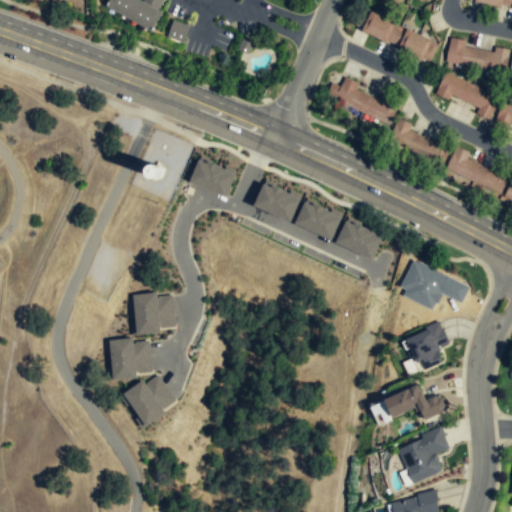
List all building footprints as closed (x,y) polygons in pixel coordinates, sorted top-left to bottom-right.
[(110,0),(106,9),(150,31),(165,0),(110,0)] [(511,9),(511,0),(466,0),(466,2),(511,9)] [(438,41),(363,10),(355,31),(430,61),(438,41)] [(187,25),(170,20),(166,38),(183,42),(187,25)] [(504,74),(509,49),(495,46),(494,52),(463,46),(464,40),(450,37),(445,61),(504,74)] [(246,54),(251,44),(240,39),(235,50),(246,54)] [(445,71),(434,93),(448,99),(450,94),(478,107),(476,113),(489,119),(498,97),(445,71)] [(357,89),(360,83),(343,76),(338,87),(334,85),(328,99),(389,124),(397,105),(357,89)] [(511,102),(504,99),(494,120),(508,126),(510,121),(511,121),(511,102)] [(410,132),(412,124),(398,119),(388,144),(440,164),(447,146),(410,132)] [(444,170),(499,197),(508,178),(467,158),(469,154),(455,147),(444,170)] [(231,172),(192,161),(185,186),(224,197),(231,172)] [(296,198),(286,220),(248,205),(259,182),(296,198)] [(511,204),(511,183),(509,182),(501,199),(511,204)] [(337,217),(326,239),(289,222),(301,200),(337,217)] [(378,237),(367,259),(331,242),(342,219),(378,237)] [(133,334),(174,330),(170,292),(129,296),(133,334)] [(439,346),(443,346),(443,332),(403,332),(402,368),(438,369),(439,346)] [(147,338),(105,342),(109,380),(151,376),(147,338)] [(120,394),(140,428),(162,415),(160,410),(174,402),(157,373),(120,394)] [(444,413),(439,397),(424,402),(420,388),(388,400),(394,416),(415,409),(419,421),(444,413)] [(391,449),(404,486),(442,473),(436,454),(448,449),(442,432),(391,449)] [(386,502),(387,511),(437,511),(434,494),(386,502)]
